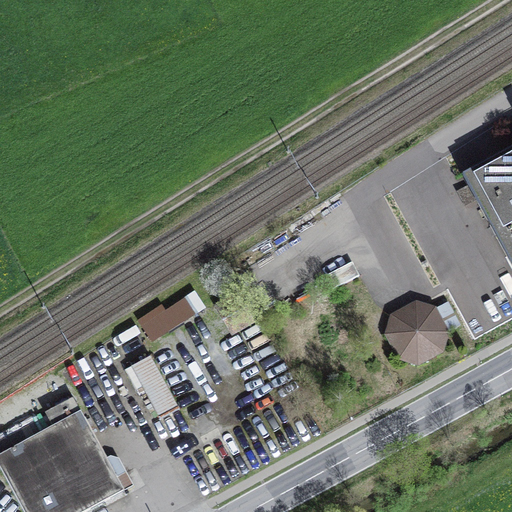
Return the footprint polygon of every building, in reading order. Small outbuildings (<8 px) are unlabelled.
[(511,149),(463,176),(511,267),(511,149)] [(395,206),(365,216),(383,268),(413,258),(395,206)] [(292,235),(321,220),(316,210),(287,224),(292,235)] [(218,306),(233,333),(251,323),(236,296),(218,306)] [(401,357),(421,362),(440,351),(444,330),(433,312),(412,307),(394,318),(389,339),(401,357)] [(145,327),(153,341),(175,327),(166,314),(145,327)] [(142,387),(160,420),(179,410),(150,357),(125,371),(135,391),(142,387)] [(0,455),(0,470),(22,511),(86,511),(124,492),(73,401),(46,415),(53,427),(0,455)]
